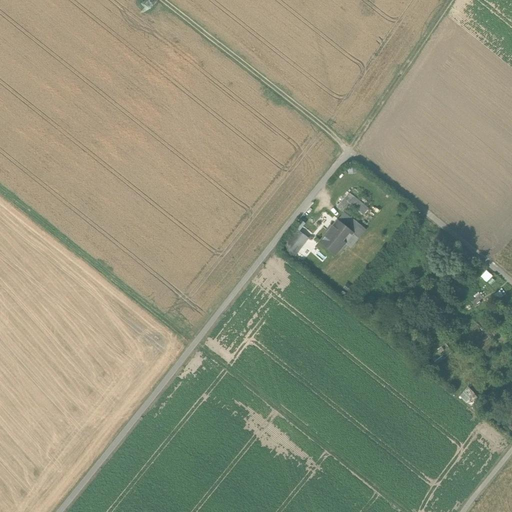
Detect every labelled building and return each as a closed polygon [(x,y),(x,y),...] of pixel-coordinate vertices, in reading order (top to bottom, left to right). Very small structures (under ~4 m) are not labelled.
[(349,194),(336,209),(341,213),(347,205),(353,198),(349,194)] [(366,208),(353,198),(347,205),(360,215),(366,208)] [(364,232),(343,214),(337,221),(352,234),(343,245),(349,250),(364,232)] [(337,221),(318,243),(333,256),(343,245),(352,234),(337,221)] [(293,255),(306,237),(293,227),(280,245),(293,255)] [(471,299),(478,311),(488,305),(481,293),(471,299)] [(381,322),(373,315),(367,324),(369,325),(375,330),(381,322)] [(451,354),(445,345),(437,352),(439,355),(443,360),(451,354)] [(439,355),(431,361),(436,366),(443,360),(439,355)] [(430,366),(420,358),(416,363),(421,367),(426,371),(430,366)]
